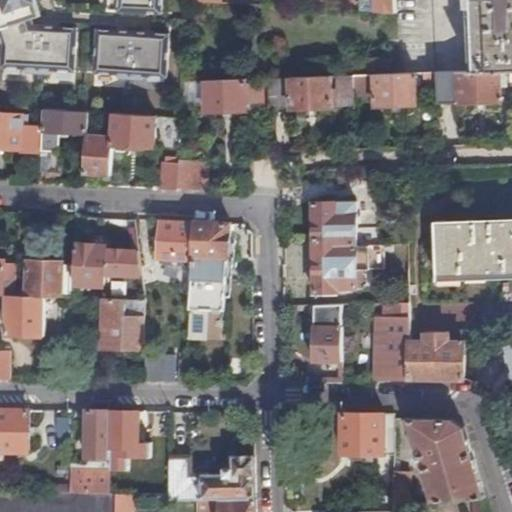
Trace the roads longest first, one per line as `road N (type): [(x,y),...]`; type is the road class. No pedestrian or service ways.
road 1 (residential): [(506,511),(477,417),(446,401),(271,396)]
road 2 (residential): [(264,211),(260,164),(511,153)]
road 3 (residential): [(271,396),(0,394)]
road 4 (residential): [(0,197),(264,211)]
road 5 (residential): [(264,211),(271,396)]
